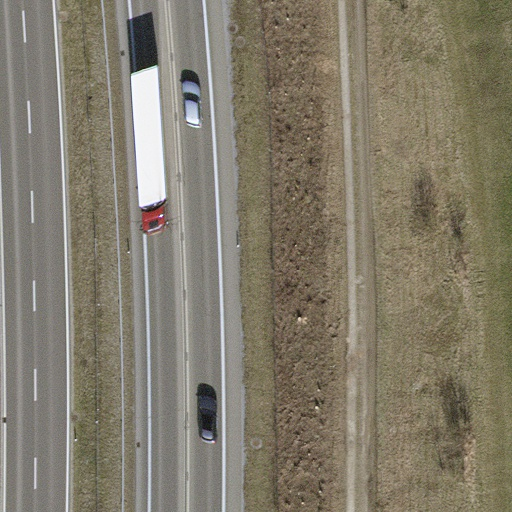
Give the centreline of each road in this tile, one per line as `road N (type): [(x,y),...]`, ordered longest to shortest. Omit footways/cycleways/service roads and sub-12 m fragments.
road 1 (trunk): [(207,511),(207,320),(188,0)]
road 2 (trunk): [(150,0),(170,511)]
road 3 (primary): [(37,511),(24,0)]
road 4 (track): [(361,511),(351,0)]
